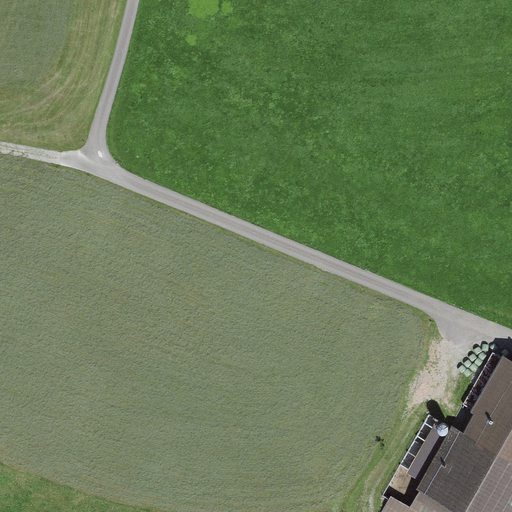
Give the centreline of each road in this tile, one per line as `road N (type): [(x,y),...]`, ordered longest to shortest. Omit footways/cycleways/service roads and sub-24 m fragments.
road 1 (track): [(511,339),(97,164)]
road 2 (track): [(135,0),(97,164)]
